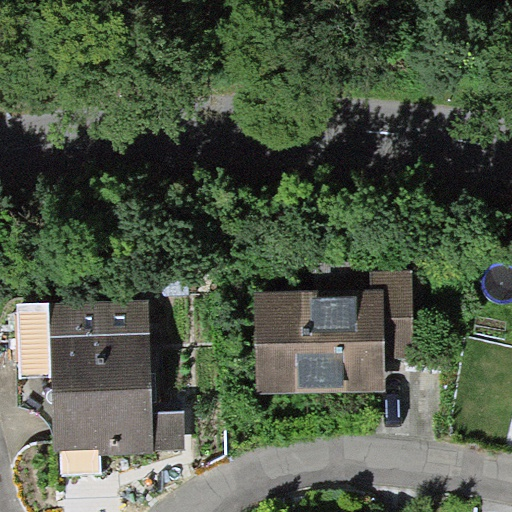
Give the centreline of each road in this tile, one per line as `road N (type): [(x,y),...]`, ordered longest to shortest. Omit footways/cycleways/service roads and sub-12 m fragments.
road 1 (secondary): [(0,151),(224,132),(386,133),(511,148)]
road 2 (residential): [(191,511),(273,468),(341,457),(511,479)]
